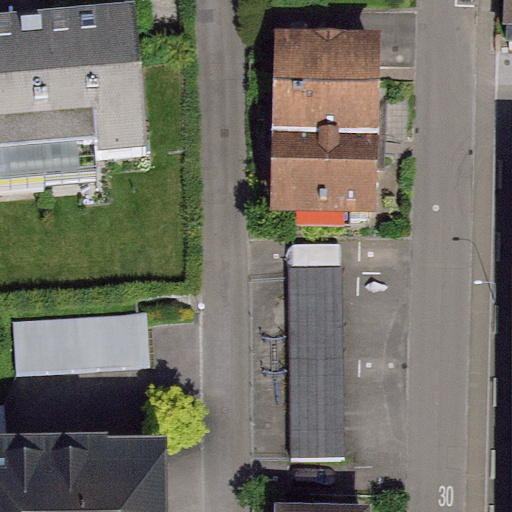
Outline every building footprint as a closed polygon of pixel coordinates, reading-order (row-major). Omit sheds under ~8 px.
[(0,53),(0,181),(122,172),(113,45),(0,53)] [(377,56),(269,58),(271,150),(378,148),(377,56)] [(378,148),(271,150),(272,211),(379,209),(378,148)] [(350,277),(296,279),(302,460),(356,458),(350,277)] [(23,322),(25,374),(158,368),(156,315),(23,322)] [(156,511),(156,476),(0,479),(0,511),(156,511)]
